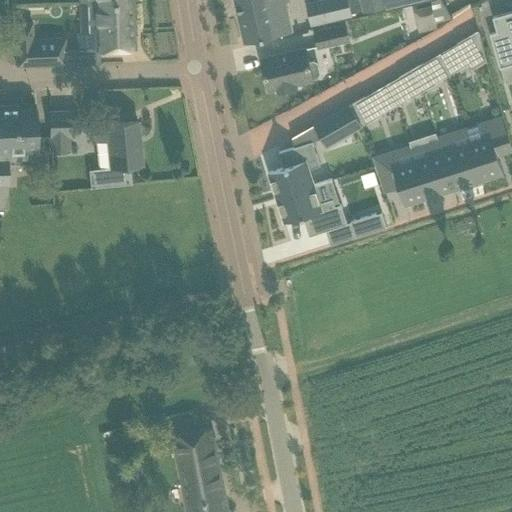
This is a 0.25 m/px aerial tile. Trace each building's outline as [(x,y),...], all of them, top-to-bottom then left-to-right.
[(234,0),(245,42),(292,31),(287,11),(286,9),(276,11),(273,3),(284,0),(234,0)] [(317,0),(306,3),(311,24),(352,15),(351,13),(363,10),(360,0),(317,0)] [(360,0),(363,10),(363,12),(414,0),(360,0)] [(134,48),(132,1),(93,2),(94,32),(76,32),(77,50),(95,50),(134,48)] [(431,4),(416,8),(421,32),(437,28),(431,4)] [(496,32),(490,34),(499,68),(500,67),(511,64),(511,11),(492,17),(496,32)] [(349,40),(345,25),(314,32),(318,47),(349,40)] [(477,30),(456,42),(457,43),(469,64),(485,55),(477,30)] [(65,58),(64,38),(29,40),(29,41),(21,41),(21,40),(14,41),(15,65),(63,63),(63,62),(63,58),(65,58)] [(320,73),(317,62),(313,60),(308,61),(306,48),(261,59),(268,90),(277,88),(278,92),(296,88),(295,84),(313,79),(312,78),(317,77),(320,73)] [(422,62),(410,69),(423,91),(434,84),(434,83),(423,63),(422,62)] [(410,69),(398,76),(399,77),(410,97),(411,97),(423,91),(410,69)] [(364,96),(349,104),(350,104),(362,126),(377,117),(376,117),(365,96),(364,96)] [(37,150),(36,108),(16,109),(16,105),(17,105),(17,103),(2,104),(2,110),(0,110),(0,184),(8,184),(7,151),(37,150)] [(350,104),(313,125),(321,138),(352,121),(357,129),(362,126),(350,104)] [(78,136),(77,111),(48,112),(49,137),(78,136)] [(470,140),(482,179),(505,172),(500,153),(511,149),(511,138),(504,114),(481,121),(486,135),(470,140)] [(98,168),(91,169),(93,187),(130,184),(129,165),(141,164),(137,121),(117,123),(94,125),(95,141),(98,168)] [(439,134),(456,187),(482,179),(470,140),(458,143),(451,131),(439,134)] [(429,196),(456,187),(439,134),(427,138),(428,153),(416,157),(429,196)] [(283,167),(268,172),(276,197),(314,185),(308,166),(318,163),(311,141),(278,152),(283,167)] [(400,185),(406,203),(429,196),(416,157),(401,161),(396,147),(375,154),(386,189),(400,185)] [(314,185),(276,197),(284,222),(302,216),(309,236),(347,223),(341,204),(335,206),(332,199),(320,203),(314,185)] [(381,212),(351,222),(355,236),(386,226),(381,212)] [(227,511),(211,429),(175,436),(189,511),(227,511)]
